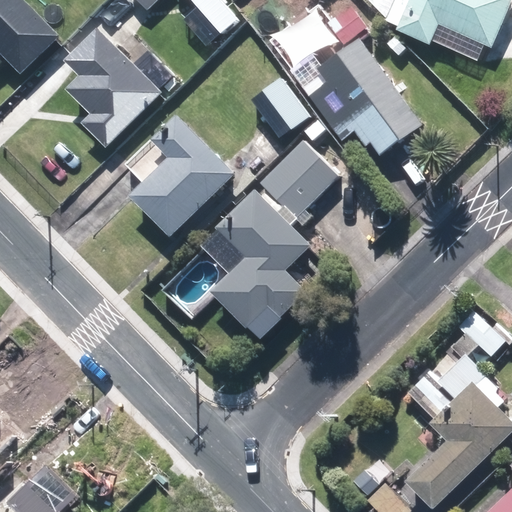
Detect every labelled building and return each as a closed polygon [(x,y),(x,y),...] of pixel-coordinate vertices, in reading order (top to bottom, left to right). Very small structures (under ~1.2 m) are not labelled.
[(63,38),(26,0),(0,0),(0,51),(23,76),(63,38)] [(163,0),(140,0),(152,12),(163,0)] [(511,6),(511,0),(414,0),(401,32),(434,46),(442,27),(494,49),(511,6)] [(373,29),(357,5),(329,23),(346,47),(373,29)] [(166,94),(104,29),(70,61),(85,76),(70,90),(94,114),(84,124),(109,149),(166,94)] [(428,126),(366,40),(306,82),(368,169),(428,126)] [(239,174),(181,116),(155,141),(173,159),(134,197),(175,238),(239,174)] [(342,176),(307,141),(265,182),(299,217),(322,195),(342,176)] [(205,244),(235,274),(216,292),(258,334),(306,286),(289,269),(314,245),(261,190),(205,244)] [(511,433),(511,417),(476,382),(434,424),(450,440),(407,483),(436,510),(511,433)] [(0,458),(23,437),(0,412),(0,458)] [(65,511),(31,479),(0,511),(65,511)] [(417,511),(388,484),(370,503),(379,511),(417,511)] [(511,511),(511,493),(490,511),(511,511)]
